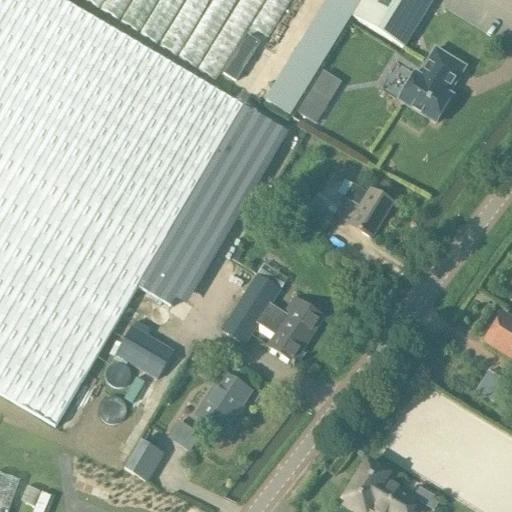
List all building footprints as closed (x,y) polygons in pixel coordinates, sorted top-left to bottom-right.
[(243,108),(58,0),(0,0),(0,396),(55,429),(137,289),(170,309),(241,191),(278,128),(243,108)] [(245,91),(293,0),(86,0),(84,5),(245,91)] [(433,0),(353,0),(359,4),(351,17),(403,49),(433,0)] [(399,102),(436,125),(452,98),(446,94),(451,87),(453,88),(465,69),(436,50),(419,77),(416,75),(399,102)] [(314,125),(327,105),(309,94),(296,115),(314,125)] [(367,195),(347,182),(339,194),(345,198),(344,198),(359,208),(348,227),(371,241),(381,224),(379,222),(383,216),(385,217),(393,204),(370,190),(367,195)] [(338,209),(324,201),(320,209),(310,203),(302,217),(326,231),(334,217),(333,217),(338,209)] [(281,293),(256,276),(220,333),(245,349),(260,327),(275,337),(267,348),(293,365),(324,319),(294,300),(283,316),(271,307),(281,293)] [(511,321),(501,315),(484,343),(511,360),(511,321)] [(174,353),(132,328),(115,357),(157,382),(174,353)] [(205,361),(211,350),(199,343),(193,353),(205,361)] [(244,375),(236,370),(232,376),(240,381),(244,375)] [(116,372),(108,382),(119,392),(128,383),(116,372)] [(251,393),(223,374),(195,417),(223,436),(251,393)] [(133,401),(142,384),(134,379),(125,396),(133,401)] [(123,471),(147,485),(164,456),(139,442),(123,471)] [(372,511),(405,511),(413,499),(385,482),(388,477),(367,464),(344,502),(361,511),(366,511),(368,509),(372,511)]
